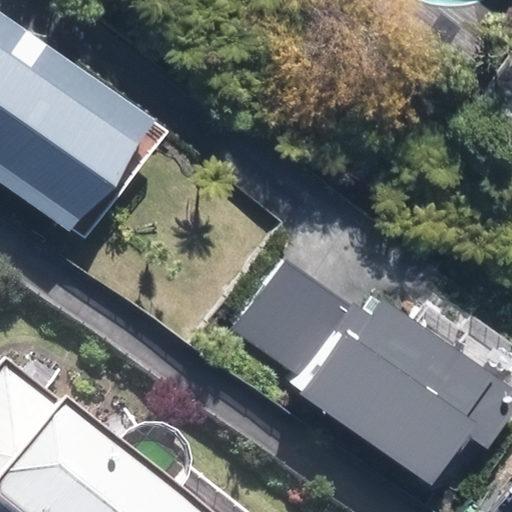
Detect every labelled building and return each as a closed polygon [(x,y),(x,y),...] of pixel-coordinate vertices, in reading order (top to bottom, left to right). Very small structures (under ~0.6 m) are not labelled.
[(0,180),(74,232),(138,140),(124,130),(140,106),(0,9),(0,180)] [(511,106),(511,35),(466,96),(500,122),(511,106)] [(331,299),(267,256),(221,324),(286,367),(280,376),(428,475),(457,432),(470,441),(507,385),(366,291),(358,304),(338,290),(331,299)] [(0,511),(184,511),(0,360),(0,511)] [(511,447),(500,468),(511,475),(511,447)]
